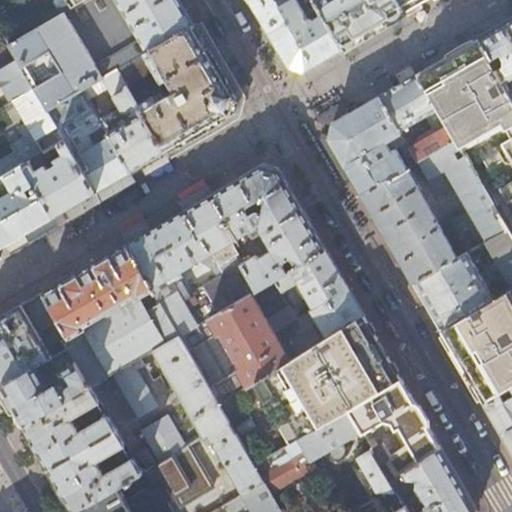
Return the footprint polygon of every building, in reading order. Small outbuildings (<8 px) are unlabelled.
[(89,0),(75,8),(9,46),(16,57),(34,87),(48,110),(83,90),(103,78),(117,70),(166,152),(232,114),(238,98),(198,30),(180,0),(89,0)] [(305,72),(344,49),(315,0),(289,0),(285,3),(283,0),(249,0),(289,68),(305,72)] [(315,0),(344,49),(405,13),(397,0),(315,0)] [(397,0),(405,13),(427,0),(397,0)] [(511,19),(478,39),(511,98),(511,19)] [(0,32),(1,32),(0,30),(0,66),(5,64),(16,57),(9,46),(8,45),(0,49),(0,32)] [(511,98),(478,39),(473,42),(446,58),(443,60),(416,76),(454,141),(467,163),(482,154),(486,162),(497,157),(499,160),(511,165),(511,185),(502,191),(509,204),(511,202),(511,98)] [(446,58),(473,42),(471,39),(457,45),(444,54),(446,58)] [(34,87),(16,57),(5,64),(23,94),(34,87)] [(109,133),(132,172),(166,152),(117,70),(103,78),(122,110),(128,113),(133,110),(137,117),(109,133)] [(418,163),(454,141),(416,76),(397,86),(379,97),(401,134),(403,139),(415,131),(411,125),(425,117),(436,135),(411,151),(412,153),(418,163)] [(48,110),(34,87),(23,94),(14,100),(45,152),(65,140),(48,110)] [(83,90),(48,110),(65,140),(97,193),(132,172),(109,133),(83,90)] [(407,169),(418,163),(412,153),(402,160),(397,150),(368,166),(363,157),(376,150),(378,154),(384,150),(382,146),(401,134),(379,97),(334,123),(330,139),(363,195),(407,169)] [(65,140),(45,152),(42,154),(46,159),(60,151),(63,155),(49,163),(51,167),(48,169),(40,155),(23,165),(54,217),(97,193),(65,140)] [(506,230),(467,163),(454,141),(418,163),(428,180),(445,171),(487,241),(506,230)] [(0,178),(19,168),(13,157),(0,164),(0,178)] [(0,248),(54,217),(23,165),(19,168),(0,178),(0,180),(3,186),(0,187),(0,192),(2,195),(0,196),(0,248)] [(256,289),(325,252),(303,212),(278,169),(262,165),(187,211),(210,254),(217,266),(237,255),(234,249),(238,246),(235,240),(254,229),(267,253),(259,257),(258,255),(254,257),(242,263),(256,289)] [(459,257),(407,169),(363,195),(391,244),(414,283),(459,257)] [(179,335),(256,289),(242,263),(237,255),(217,266),(222,275),(196,289),(199,294),(187,301),(179,289),(172,293),(167,285),(183,276),(180,272),(210,254),(187,211),(160,225),(126,244),(153,290),(160,302),(179,335)] [(511,240),(506,230),(487,241),(459,257),(414,283),(429,309),(441,329),(511,287),(511,286),(511,240)] [(155,350),(179,335),(160,302),(146,310),(140,298),(153,290),(126,244),(43,293),(70,337),(63,341),(68,350),(69,349),(76,360),(77,361),(92,386),(93,386),(104,379),(105,379),(136,361),(155,350)] [(179,335),(219,403),(253,382),(364,316),(346,285),(325,252),(256,289),(179,335)] [(463,368),(485,405),(511,388),(511,289),(511,287),(441,329),(463,368)] [(0,384),(2,388),(68,350),(63,341),(70,337),(43,293),(0,318),(0,384)] [(384,351),(364,316),(253,382),(289,445),(299,439),(348,409),(400,378),(384,351)] [(219,403),(179,335),(155,350),(203,436),(207,434),(229,421),(219,403)] [(15,411),(24,426),(92,386),(77,361),(76,360),(69,349),(68,350),(2,388),(15,411)] [(105,379),(104,379),(129,423),(158,406),(136,369),(145,364),(141,358),(136,361),(105,379)] [(422,415),(400,378),(348,409),(361,431),(366,440),(372,436),(368,430),(384,421),(391,432),(399,428),(408,443),(390,454),(383,442),(371,448),(391,480),(440,446),(422,415)] [(63,494),(74,511),(75,511),(118,487),(143,472),(137,460),(136,459),(135,458),(133,458),(132,458),(130,459),(105,474),(105,471),(104,469),(103,467),(102,464),(101,463),(98,461),(98,460),(104,456),(109,465),(132,453),(126,442),(110,416),(107,415),(80,431),(80,429),(79,426),(77,423),(103,408),(100,404),(102,402),(93,386),(92,386),(24,426),(63,494)] [(511,388),(485,405),(511,451),(511,388)] [(361,431),(348,409),(299,439),(312,461),(332,449),(334,453),(335,454),(337,455),(339,455),(341,455),(343,454),(344,452),(345,450),(345,447),(342,443),(361,431)] [(143,430),(162,461),(186,446),(168,416),(143,430)] [(255,465),(229,421),(207,434),(243,494),(265,481),(255,465)] [(299,439),(289,445),(287,446),(290,451),(271,462),(269,457),(255,465),(265,481),(272,493),(315,466),(312,461),(299,439)] [(213,488),(188,445),(186,446),(162,461),(157,464),(147,469),(146,470),(145,471),(153,485),(162,480),(178,508),(213,488)] [(473,511),(475,505),(440,446),(391,480),(395,488),(407,479),(416,480),(415,487),(420,494),(411,500),(407,496),(402,500),(409,511),(473,511)] [(395,488),(391,480),(371,448),(358,456),(379,492),(381,491),(393,511),(391,511),(409,511),(402,500),(395,488)] [(138,454),(147,469),(157,464),(148,449),(138,454)] [(282,511),(272,493),(265,481),(243,494),(225,505),(228,511),(234,511),(247,502),(252,511),(282,511)] [(342,486),(331,492),(339,507),(350,500),(342,486)] [(168,511),(171,510),(158,489),(149,494),(146,490),(143,489),(126,499),(118,487),(75,511),(168,511)]
